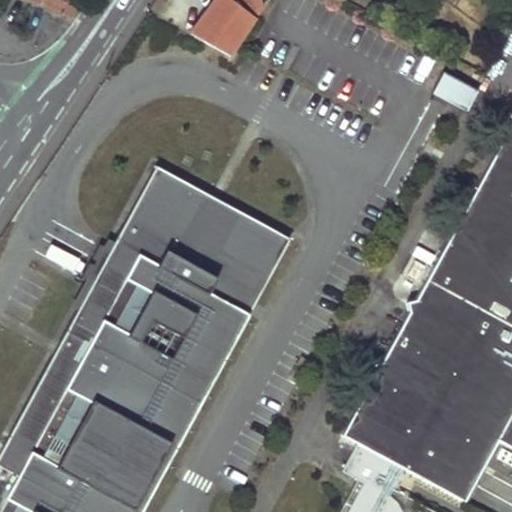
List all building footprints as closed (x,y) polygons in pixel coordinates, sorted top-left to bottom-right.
[(24,0),(70,21),(83,2),(79,0),(24,0)] [(212,0),(187,33),(228,56),(261,6),(259,0),(212,0)] [(439,69),(429,91),(465,107),(475,85),(439,69)] [(511,122),(417,302),(408,304),(410,313),(383,364),(375,366),(377,375),(344,437),(359,445),(344,472),(365,484),(350,511),(404,511),(395,490),(394,490),(395,488),(398,486),(403,477),(402,474),(405,469),(419,477),(466,502),(499,442),(511,448),(511,122)] [(117,234),(149,174),(143,170),(111,231),(117,234)] [(198,199),(149,174),(117,234),(111,231),(108,238),(103,247),(109,250),(74,316),(68,312),(53,341),(49,349),(64,357),(60,365),(44,357),(0,440),(0,511),(134,511),(278,242),(272,239),(268,246),(193,207),(198,199)] [(272,239),(198,199),(193,207),(268,246),(272,239)] [(103,247),(95,243),(76,281),(61,309),(68,312),(74,316),(109,250),(103,247)] [(64,357),(49,349),(44,357),(60,365),(64,357)]
